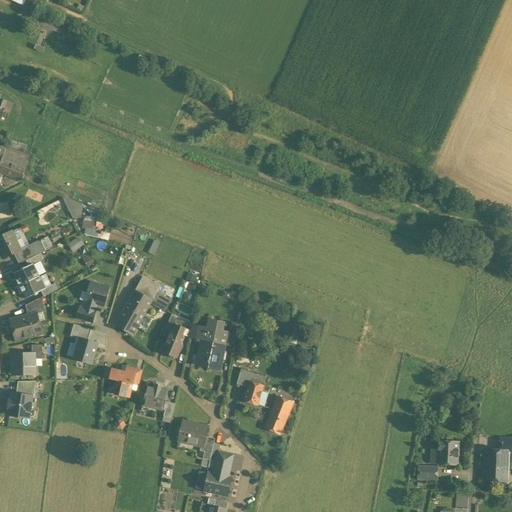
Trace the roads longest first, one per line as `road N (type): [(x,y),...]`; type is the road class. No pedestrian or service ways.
road 1 (residential): [(241,511),(250,464),(240,443),(176,378),(116,343)]
road 2 (track): [(87,19),(229,91)]
